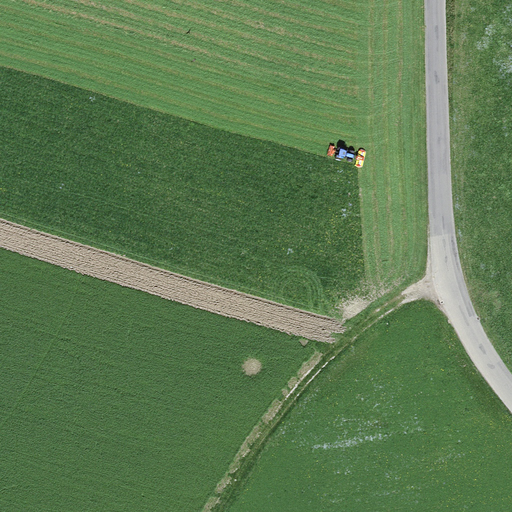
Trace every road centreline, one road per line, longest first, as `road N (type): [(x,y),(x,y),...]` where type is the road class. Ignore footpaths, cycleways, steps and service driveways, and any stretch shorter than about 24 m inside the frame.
road 1 (unclassified): [(435,0),(443,253),(470,334),(511,395)]
road 2 (track): [(449,280),(393,308),(310,373),(213,511)]
